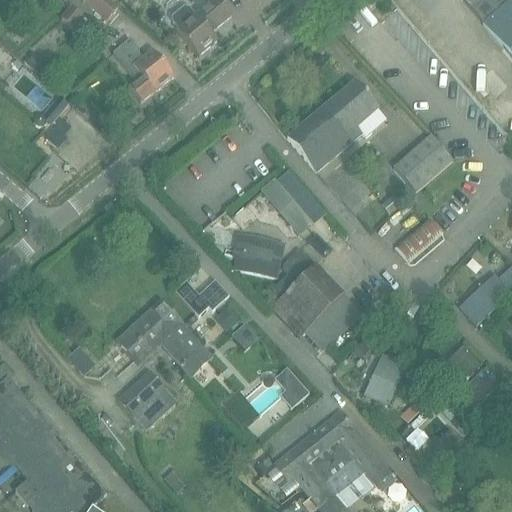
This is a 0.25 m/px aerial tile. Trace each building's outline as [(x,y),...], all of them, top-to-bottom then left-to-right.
[(107,24),(118,12),(104,0),(84,0),(83,3),(107,24)] [(217,0),(196,18),(196,17),(195,18),(188,10),(184,10),(172,19),(172,24),(179,32),(177,33),(198,59),(217,44),(210,36),(232,18),(217,0)] [(511,0),(460,0),(511,61),(511,0)] [(84,20),(71,10),(61,22),(73,32),(84,20)] [(112,56),(129,77),(136,85),(129,91),(141,105),(154,94),(155,95),(173,80),(152,54),(142,62),(137,56),(139,54),(129,42),(112,56)] [(21,68),(0,49),(0,61),(15,75),(21,68)] [(287,141),(315,176),(362,136),(357,131),(378,113),(354,85),(318,114),(287,141)] [(393,170),(415,195),(452,164),(431,138),(393,170)] [(442,236),(428,220),(394,250),(407,265),(442,236)] [(277,282),(284,246),(237,236),(232,260),(235,261),(233,273),(277,282)] [(284,266),(292,273),(300,282),(314,268),(299,252),(284,266)] [(315,269),(301,283),(277,306),(271,311),(316,359),(361,317),(315,269)] [(301,283),(300,282),(292,273),(267,295),(277,306),(301,283)] [(186,285),(175,295),(198,320),(208,311),(212,315),(213,314),(199,299),(186,285)] [(117,345),(130,359),(139,368),(165,344),(181,329),(182,328),(160,304),(117,345)] [(189,338),(181,329),(165,344),(173,353),(169,356),(192,382),(213,362),(190,337),(189,338)] [(0,476),(12,466),(28,485),(15,495),(29,511),(90,511),(106,499),(72,459),(70,460),(17,397),(19,395),(1,374),(0,374),(0,386),(1,387),(0,387),(0,476)] [(145,434),(177,405),(150,375),(118,404),(145,434)] [(293,480),(318,511),(319,511),(335,499),(326,488),(354,465),(363,477),(379,464),(353,432),(354,432),(340,414),(274,467),(288,484),(293,480)]
